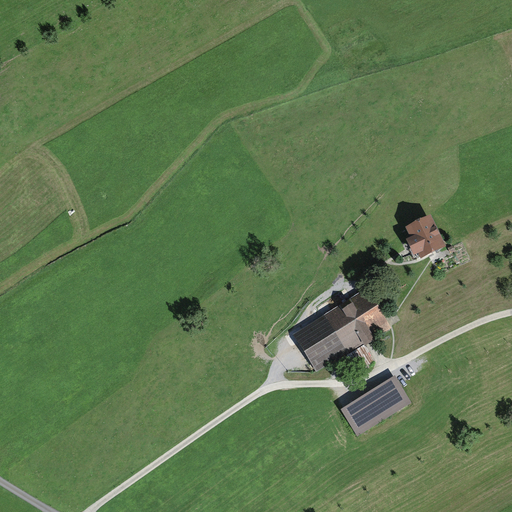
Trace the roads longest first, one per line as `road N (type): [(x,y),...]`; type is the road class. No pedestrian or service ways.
road 1 (unclassified): [(511,312),(353,381),(284,384),(252,395),(89,511)]
road 2 (unknown): [(415,251),(311,314),(288,343),(273,386)]
